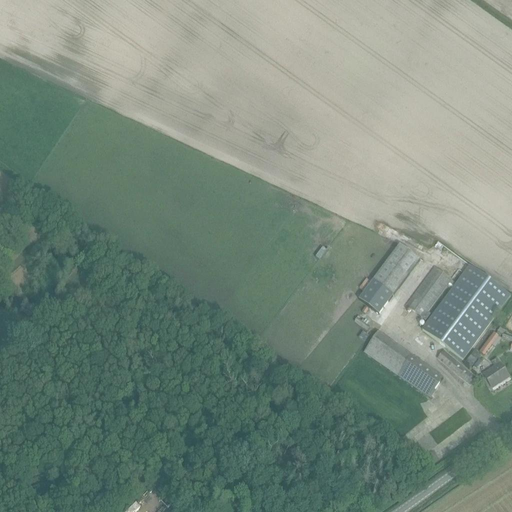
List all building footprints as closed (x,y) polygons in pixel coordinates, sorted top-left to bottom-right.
[(374,283),(360,302),(366,306),(380,317),(395,297),(422,261),(401,247),(374,283)] [(423,332),(464,361),(511,296),(472,266),(423,332)] [(407,308),(423,319),(452,281),(436,269),(407,308)] [(444,380),(379,334),(365,354),(430,400),(444,380)] [(438,360),(471,387),(477,379),(444,352),(438,360)] [(464,366),(470,371),(480,356),(474,352),(464,366)] [(484,375),(487,381),(492,389),(509,378),(497,359),(492,363),(495,368),(484,375)]
